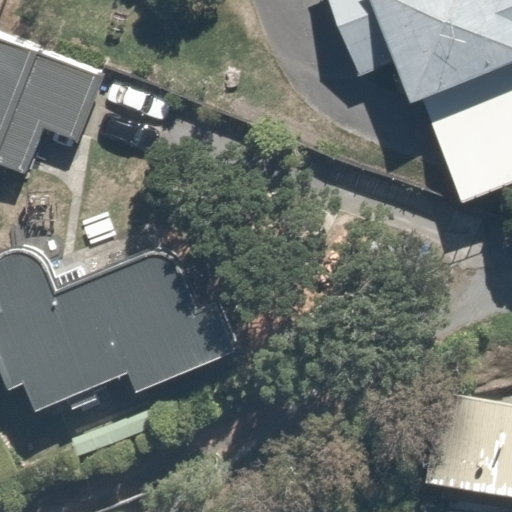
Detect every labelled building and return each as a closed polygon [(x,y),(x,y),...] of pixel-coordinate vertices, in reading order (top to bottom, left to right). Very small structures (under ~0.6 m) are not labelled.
[(511,0),(332,0),(362,80),(401,65),(419,111),(428,108),(468,210),(511,191),(511,0)] [(80,32),(78,39),(120,51),(131,13),(87,1),(85,10),(70,6),(64,27),(80,32)] [(105,80),(0,41),(0,168),(28,180),(47,133),(79,146),(105,80)] [(0,300),(0,301),(0,360),(12,393),(30,386),(41,414),(69,403),(74,414),(106,401),(101,390),(137,376),(145,396),(223,367),(172,232),(91,263),(88,254),(52,267),(50,265),(49,263),(47,260),(44,258),(42,257),(40,255),(37,254),(34,253),(32,252),(29,252),(26,251),(23,251),(20,252),(17,252),(14,253),(12,254),(9,256),(7,257),(4,259),(2,261),(0,263),(0,264),(0,300)] [(511,394),(450,387),(438,487),(511,495),(511,394)]
